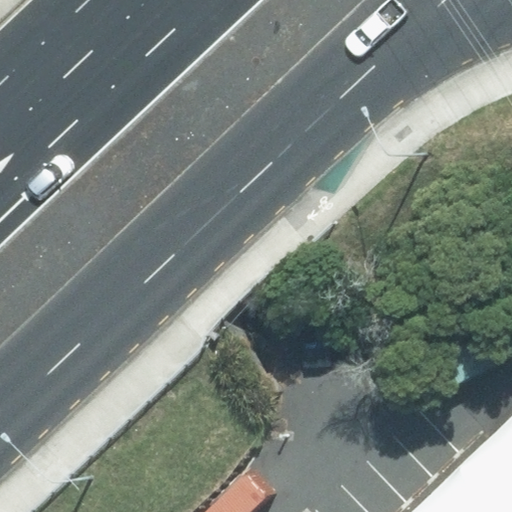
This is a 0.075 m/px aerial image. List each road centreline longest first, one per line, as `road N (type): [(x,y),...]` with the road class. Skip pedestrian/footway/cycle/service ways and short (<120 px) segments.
road 1 (secondary): [(438,12),(0,414)]
road 2 (secondary): [(0,133),(144,0)]
